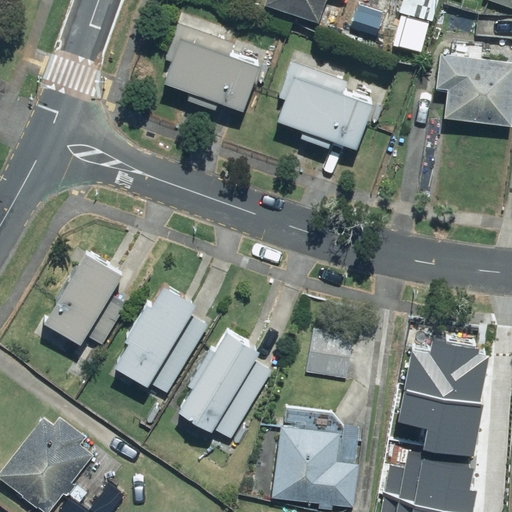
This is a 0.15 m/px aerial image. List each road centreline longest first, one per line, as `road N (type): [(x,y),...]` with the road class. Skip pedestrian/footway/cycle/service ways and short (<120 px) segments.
road 1 (residential): [(49,137),(375,251),(511,273)]
road 2 (residential): [(100,0),(49,137)]
